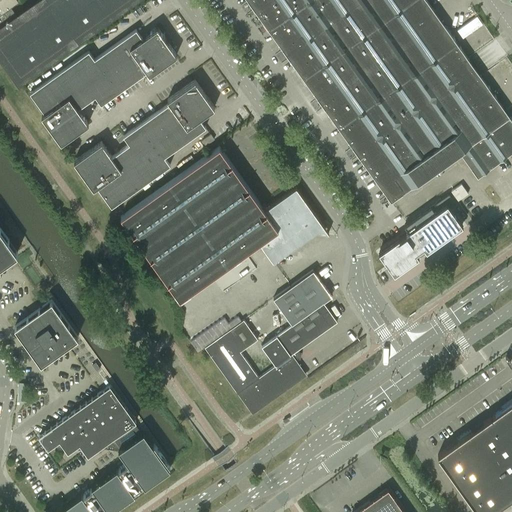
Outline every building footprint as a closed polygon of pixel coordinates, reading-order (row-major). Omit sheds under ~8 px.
[(136,0),(33,0),(16,13),(10,4),(16,0),(0,0),(0,58),(18,84),(136,0)] [(255,10),(268,28),(308,0),(256,0),(251,4),(253,7),(253,8),(254,10),(255,10)] [(286,53),(345,11),(337,0),(308,0),(268,28),(282,47),(281,48),(283,50),(286,53)] [(337,0),(345,11),(359,0),(337,0)] [(359,0),(345,11),(362,35),(411,0),(359,0)] [(411,0),(362,35),(380,59),(439,17),(427,0),(411,0)] [(290,58),(303,77),(362,35),(345,11),(286,53),(288,56),(289,59),(290,58)] [(439,17),(380,59),(397,84),(457,41),(454,38),(455,38),(453,36),(439,17)] [(136,28),(94,58),(118,91),(147,70),(149,73),(176,54),(157,26),(142,37),(136,28)] [(318,98),(321,102),(380,59),(362,35),(303,77),(317,96),(316,96),(318,99),(318,98)] [(397,84),(415,108),(474,66),(461,47),(459,44),(459,45),(457,41),(397,84)] [(118,91),(94,58),(88,50),(29,92),(44,112),(41,114),(61,142),(88,122),(78,107),(95,95),(100,103),(118,91)] [(338,126),(397,84),(380,59),(321,102),(323,105),(322,105),(324,107),(338,126)] [(474,66),(415,108),(432,133),(491,90),(489,87),(488,84),(488,85),(474,66)] [(169,102),(140,122),(164,156),(205,126),(199,117),(214,106),(194,79),(167,99),(169,102)] [(353,147),(355,151),(415,108),(397,84),(338,126),(351,145),(353,147)] [(491,90),(432,133),(373,175),(386,194),(387,196),(387,195),(390,198),(389,199),(390,200),(391,200),(395,197),(403,191),(402,191),(460,150),(459,150),(509,115),(495,96),(496,96),(494,93),(494,94),(491,90)] [(373,175),(432,133),(415,108),(355,151),(358,154),(357,154),(359,156),(373,175)] [(459,150),(460,150),(471,166),(477,175),(482,172),(511,149),(511,119),(509,115),(459,150)] [(170,164),(164,156),(140,122),(123,135),(129,143),(112,155),(101,140),(74,160),(93,187),(96,185),(111,206),(170,164)] [(202,140),(205,144),(214,138),(210,133),(202,140)] [(219,146),(121,216),(179,297),(259,241),(273,260),(274,260),(272,257),(302,235),(311,229),(328,232),(296,186),(295,186),(264,208),(219,146)] [(139,196),(141,199),(197,160),(195,156),(173,171),(174,172),(139,196)] [(453,189),(451,190),(458,200),(460,198),(468,192),(461,183),(460,183),(458,185),(453,189)] [(391,243),(379,251),(379,252),(388,264),(394,273),(417,256),(418,255),(426,250),(426,249),(438,241),(462,224),(456,215),(454,212),(460,208),(448,192),(433,204),(431,205),(404,224),(406,227),(408,230),(407,231),(402,234),(398,237),(391,243)] [(0,227),(0,263),(17,251),(0,227)] [(240,350),(257,338),(243,318),(205,345),(252,411),(304,373),(295,360),(297,359),(298,357),(299,358),(300,352),(299,352),(298,350),(298,348),(337,320),(323,301),(331,295),(312,269),(273,297),(291,323),(261,344),(275,364),(264,372),(260,367),(255,371),(240,350)] [(51,299),(14,325),(14,326),(40,363),(77,336),(51,299)] [(238,315),(228,322),(231,327),(241,320),(238,315)] [(224,317),(220,320),(227,330),(231,327),(228,322),(224,317)] [(220,320),(216,323),(223,332),(227,330),(220,320)] [(216,323),(211,325),(218,335),(223,332),(216,323)] [(211,325),(207,328),(214,338),(218,335),(211,325)] [(207,328),(203,331),(210,341),(214,338),(207,328)] [(203,331),(199,334),(206,344),(210,341),(203,331)] [(199,334),(195,337),(202,347),(206,344),(199,334)] [(195,337),(190,340),(197,350),(202,347),(195,337)] [(65,416),(38,435),(44,443),(47,448),(51,445),(51,446),(52,446),(52,447),(53,447),(54,447),(54,446),(55,446),(55,445),(55,444),(63,446),(66,450),(67,451),(69,450),(73,447),(83,449),(84,450),(84,451),(86,453),(87,455),(89,454),(92,451),(93,451),(101,445),(110,439),(117,449),(118,448),(119,447),(117,443),(112,437),(134,421),(136,420),(124,404),(110,384),(108,385),(106,386),(105,387),(101,390),(100,391),(91,397),(80,405),(71,411),(70,412),(66,415),(65,416)] [(492,415),(491,415),(507,439),(511,435),(511,400),(492,415)] [(511,435),(507,439),(491,415),(491,416),(490,415),(438,453),(437,454),(438,455),(438,456),(477,511),(491,511),(511,497),(511,435)] [(116,467),(104,476),(122,502),(134,492),(133,491),(143,484),(144,485),(156,477),(170,467),(168,465),(169,465),(169,464),(167,462),(154,443),(153,444),(149,438),(143,430),(141,431),(140,430),(136,423),(134,421),(112,437),(117,443),(119,447),(118,448),(127,462),(125,464),(123,461),(121,459),(117,462),(118,464),(120,467),(118,469),(116,467)] [(81,492),(56,510),(56,511),(103,511),(108,509),(109,511),(122,502),(104,476),(91,485),(92,487),(90,489),(86,484),(82,487),(85,492),(82,494),(81,492)] [(354,511),(405,511),(388,488),(378,495),(377,494),(368,500),(369,501),(354,511)]
